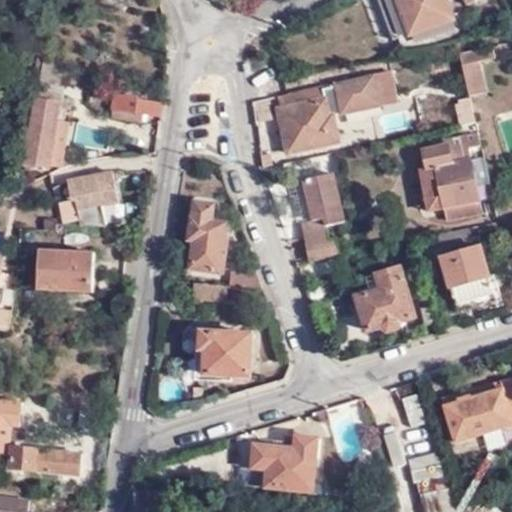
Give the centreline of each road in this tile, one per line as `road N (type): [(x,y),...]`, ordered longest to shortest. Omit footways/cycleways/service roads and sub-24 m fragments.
road 1 (residential): [(196,54),(182,84),(126,448)]
road 2 (residential): [(326,385),(219,55)]
road 3 (residential): [(126,448),(326,385)]
road 4 (residential): [(326,385),(511,328)]
